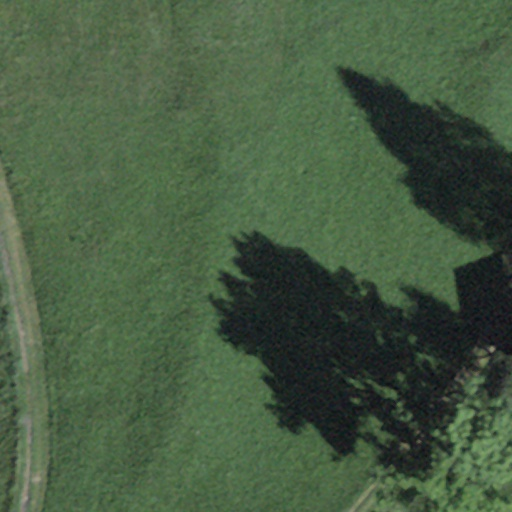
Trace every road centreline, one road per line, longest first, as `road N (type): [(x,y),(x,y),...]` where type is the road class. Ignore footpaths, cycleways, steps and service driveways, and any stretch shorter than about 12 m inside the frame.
road 1 (track): [(359,511),(511,318)]
road 2 (track): [(34,374),(0,208)]
